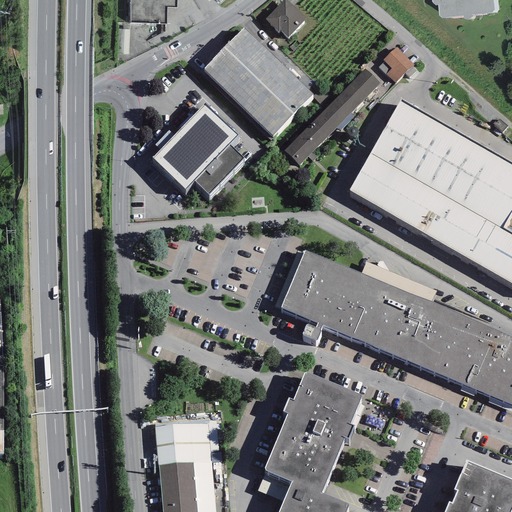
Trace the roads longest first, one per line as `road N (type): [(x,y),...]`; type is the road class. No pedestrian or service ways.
road 1 (motorway): [(46,0),(48,291),(62,511)]
road 2 (motorway): [(92,511),(76,0)]
road 3 (residential): [(137,511),(121,275)]
road 4 (residential): [(121,275),(127,110),(117,93)]
road 5 (unclassified): [(121,275),(291,346)]
road 6 (unclassified): [(291,346),(242,464),(241,511)]
road 7 (tertiary): [(255,0),(139,69),(117,93)]
road 8 (unclassified): [(291,346),(423,401)]
road 9 (tertiary): [(117,93),(96,92),(0,142)]
road 10 (unclassified): [(376,511),(423,401)]
